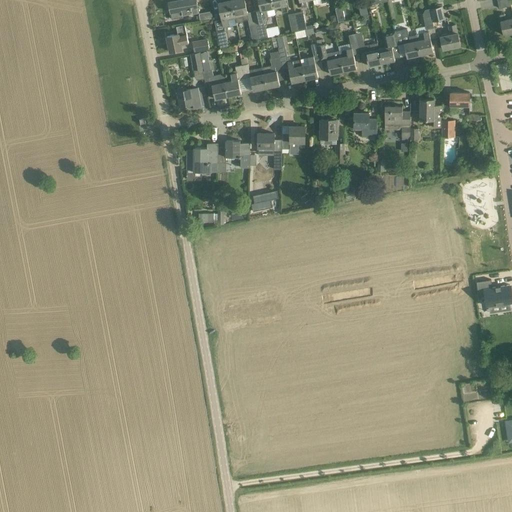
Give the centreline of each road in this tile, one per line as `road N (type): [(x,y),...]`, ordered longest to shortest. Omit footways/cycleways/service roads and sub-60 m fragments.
road 1 (unclassified): [(166,127),(231,511)]
road 2 (residential): [(166,127),(483,59)]
road 3 (unknown): [(227,489),(471,451)]
road 4 (residential): [(166,127),(141,0)]
